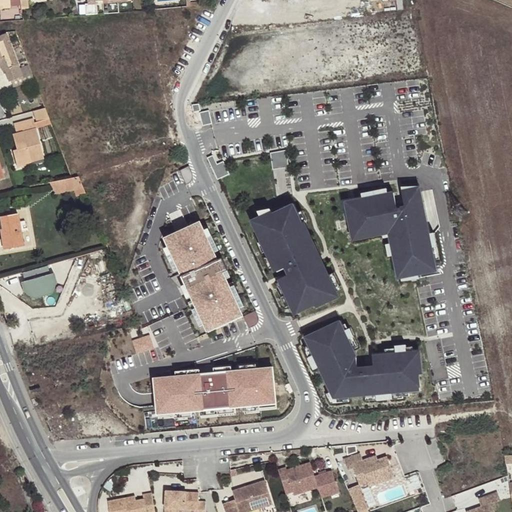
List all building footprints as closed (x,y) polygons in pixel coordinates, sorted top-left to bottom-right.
[(19,0),(21,8),(28,7),(27,0),(19,0)] [(0,60),(6,58),(10,70),(6,71),(10,83),(24,77),(8,35),(0,37),(0,60)] [(6,58),(0,60),(0,66),(4,66),(6,71),(10,70),(6,58)] [(51,120),(46,107),(35,111),(38,124),(51,120)] [(15,167),(29,164),(28,158),(42,156),(34,120),(15,124),(17,134),(12,135),(15,148),(11,149),(15,167)] [(274,168),(290,166),(288,149),(272,151),(274,168)] [(231,173),(225,160),(214,165),(220,178),(231,173)] [(86,194),(78,177),(50,183),(56,194),(74,190),(77,197),(86,194)] [(438,272),(421,187),(346,202),(354,241),(392,233),(401,279),(438,272)] [(338,298),(295,205),(256,222),(299,316),(338,298)] [(18,214),(0,217),(0,223),(1,230),(0,229),(0,235),(2,250),(23,247),(20,227),(25,226),(25,222),(19,223),(18,214)] [(247,314),(204,222),(165,240),(208,332),(247,314)] [(54,273),(21,282),(23,291),(33,299),(52,294),(56,282),(54,273)] [(302,340),(332,399),(421,392),(418,361),(361,365),(338,322),(302,340)] [(134,339),(138,353),(156,348),(151,334),(134,339)] [(160,412),(276,404),(273,372),(157,380),(160,412)] [(361,453),(344,459),(349,470),(354,468),(360,485),(368,482),(370,486),(395,477),(387,456),(378,459),(370,462),(369,458),(363,460),(361,453)] [(284,468),(277,471),(284,494),(292,492),(293,496),(317,487),(320,498),(338,492),(334,481),(330,471),(313,477),(308,463),(298,466),(294,467),(285,471),(284,468)] [(234,507),(221,511),(248,511),(269,505),(261,482),(228,493),(231,502),(234,507)] [(501,500),(498,493),(479,499),(482,507),(475,510),(476,511),(494,511),(492,504),(501,500)] [(170,494),(160,494),(159,511),(171,511),(192,511),(191,511),(199,511),(200,503),(192,503),(192,494),(174,494),(174,496),(170,496),(170,494)] [(148,511),(146,498),(137,500),(138,504),(130,505),(123,507),(123,502),(102,506),(103,511),(148,511)] [(231,502),(220,506),(221,511),(234,507),(231,502)]
